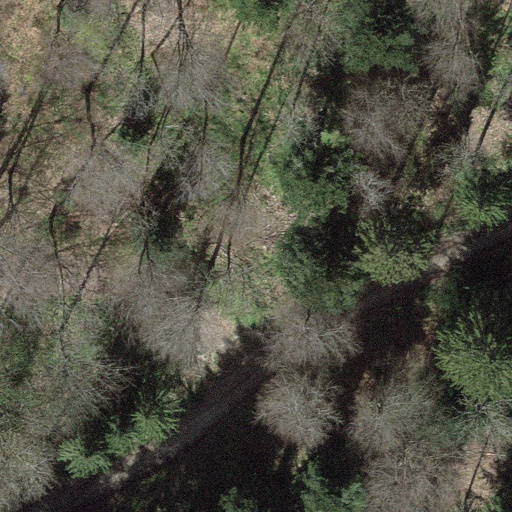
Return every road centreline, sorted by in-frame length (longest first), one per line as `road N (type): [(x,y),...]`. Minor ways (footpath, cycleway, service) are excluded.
road 1 (track): [(511,216),(254,347),(0,503)]
road 2 (track): [(254,347),(186,307),(108,280),(0,279)]
